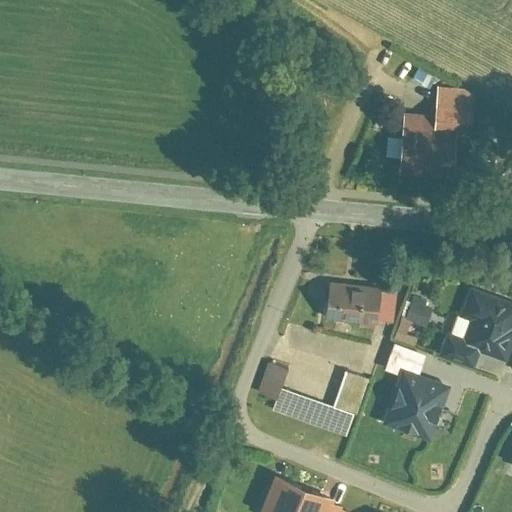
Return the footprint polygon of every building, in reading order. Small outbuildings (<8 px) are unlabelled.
[(427,100),(426,130),(462,131),(463,101),(427,100)] [(396,134),(395,171),(448,173),(449,136),(396,134)] [(323,278),(318,315),(384,323),(389,286),(323,278)] [(503,351),(511,325),(511,302),(472,289),(464,314),(471,316),(464,338),(503,351)] [(265,363),(251,398),(265,403),(262,410),(338,440),(347,416),(351,418),(365,382),(340,372),(328,404),(276,384),(282,369),(265,363)] [(452,385),(404,369),(390,410),(451,430),(456,414),(443,409),(452,385)] [(269,470),(254,511),(324,511),(332,492),(269,470)]
